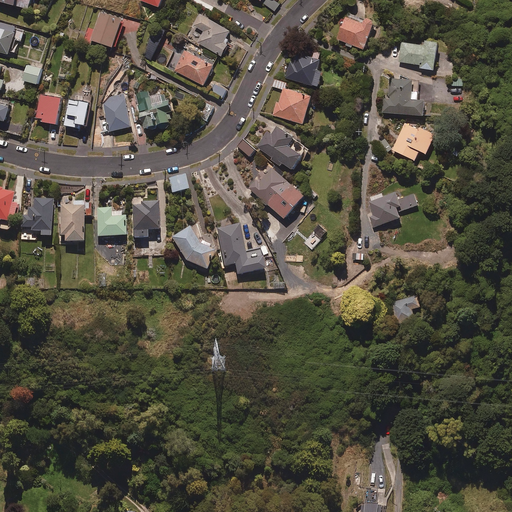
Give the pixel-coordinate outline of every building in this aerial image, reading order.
[(280,4),(274,0),(270,0),(267,6),(275,11),(280,4)] [(122,17),(101,11),(94,31),(88,30),(84,41),(90,43),(92,39),(113,46),(122,17)] [(231,29),(201,12),(191,30),(201,35),(197,41),(222,55),(231,39),(227,36),(231,29)] [(365,18),(363,21),(346,15),(337,39),(365,49),(375,23),(374,19),(368,16),(365,18)] [(0,26),(0,50),(9,53),(17,26),(1,22),(0,26)] [(426,39),(426,44),(402,41),(399,61),(420,64),(420,68),(435,70),(439,40),(426,39)] [(215,63),(185,49),(175,70),(205,85),(215,63)] [(296,52),(294,61),(290,60),(285,79),(319,87),(324,70),(318,68),(321,58),(320,58),(321,52),(316,50),(314,57),(296,52)] [(42,67),(27,64),(23,80),(37,83),(42,67)] [(413,79),(391,78),(390,97),(383,97),(382,112),(425,115),(426,99),(412,98),(413,79)] [(464,78),(452,78),(452,86),(464,86),(464,78)] [(227,90),(217,85),(214,91),(224,96),(227,90)] [(311,95),(284,88),(280,102),(277,100),(274,115),(304,123),(311,95)] [(149,93),(148,90),(136,93),(145,128),(160,124),(161,128),(172,126),(168,111),(173,110),(170,98),(164,99),(161,90),(149,93)] [(63,97),(41,93),(36,120),(57,125),(63,97)] [(91,97),(71,93),(65,124),(78,127),(79,122),(86,124),(91,97)] [(132,127),(126,94),(103,98),(109,131),(132,127)] [(10,104),(0,100),(0,118),(6,120),(10,104)] [(427,154),(437,133),(422,126),(420,129),(405,122),(392,150),(417,161),(421,151),(427,154)] [(273,133),(268,130),(257,145),(273,156),(272,158),(281,164),(283,162),(293,168),(303,153),(290,144),(295,137),(278,125),(273,133)] [(245,138),(238,146),(250,156),(256,148),(245,138)] [(393,148),(385,139),(379,144),(386,153),(393,148)] [(249,187),(285,217),(305,194),(272,167),(260,182),(256,179),(249,187)] [(185,174),(169,178),(172,192),(189,188),(185,174)] [(2,188),(0,187),(0,220),(6,221),(8,215),(14,217),(17,203),(11,201),(13,192),(1,189),(2,188)] [(399,199),(397,192),(369,202),(374,214),(370,216),(374,227),(402,217),(400,212),(419,205),(415,193),(399,199)] [(53,199),(33,198),(33,207),(28,207),(27,215),(22,215),(22,226),(31,226),(31,231),(40,231),(40,235),(51,236),(53,199)] [(73,204),(60,204),(60,235),(64,235),(64,241),(84,241),(84,216),(91,216),(91,203),(85,203),(85,200),(73,200),(73,204)] [(140,204),(132,204),(133,230),(134,230),(134,237),(149,237),(149,230),(160,229),(159,200),(140,201),(140,204)] [(111,207),(96,208),(97,237),(127,235),(126,215),(121,215),(121,210),(111,211),(111,207)] [(240,222),(215,227),(223,266),(235,263),(237,275),(266,269),(263,255),(261,255),(260,248),(246,251),(240,222)] [(327,231),(318,224),(312,232),(321,239),(327,231)] [(200,243),(190,226),(172,237),(186,261),(207,270),(216,249),(200,243)] [(308,257),(304,254),(299,259),(302,262),(308,257)] [(285,281),(269,281),(269,289),(285,289),(285,281)] [(421,306),(418,295),(385,303),(391,326),(416,319),(413,308),(421,306)] [(380,511),(381,504),(361,503),(360,511),(380,511)]
